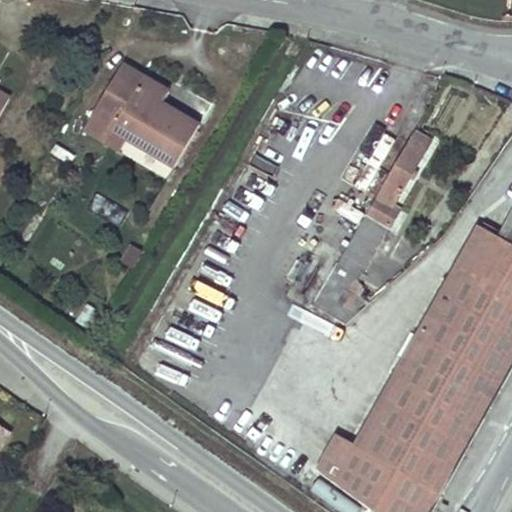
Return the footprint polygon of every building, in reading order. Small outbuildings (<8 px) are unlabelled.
[(230,57),(227,48),(221,49),(223,59),(230,57)] [(117,77),(137,88),(144,77),(124,65),(117,77)] [(117,77),(92,118),(114,131),(116,126),(131,135),(129,139),(175,166),(199,126),(162,104),(169,92),(144,77),(137,88),(117,77)] [(0,113),(9,99),(0,93),(0,113)] [(107,142),(122,150),(129,139),(131,135),(116,126),(114,131),(107,142)] [(414,134),(347,248),(362,257),(369,261),(399,209),(393,205),(430,144),(414,134)] [(511,218),(501,238),(511,244),(511,218)] [(432,511),(511,370),(511,244),(501,238),(478,226),(354,445),(336,436),(318,470),(376,511),(432,511)] [(362,257),(347,248),(314,305),(328,313),(362,257)] [(0,447),(9,433),(0,427),(0,447)]
